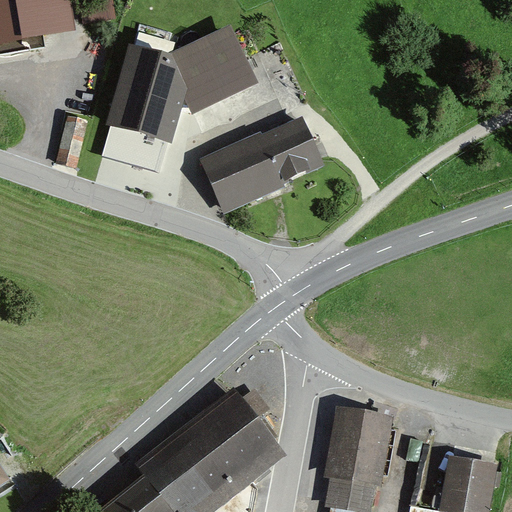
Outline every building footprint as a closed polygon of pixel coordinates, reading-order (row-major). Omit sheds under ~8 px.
[(0,0),(0,40),(44,33),(38,0),(0,0)] [(172,65),(133,54),(104,156),(150,169),(159,139),(168,141),(178,109),(192,113),(193,111),(252,83),(230,37),(172,65)] [(86,123),(69,119),(58,164),(75,169),(86,123)] [(245,145),(203,164),(223,208),(322,164),(305,126),(247,151),(245,145)] [(267,410),(253,392),(105,511),(208,511),(250,479),(243,470),(275,444),(255,420),(267,410)] [(391,419),(337,410),(325,479),(336,481),(331,511),(338,511),(362,511),(367,486),(380,488),(391,419)] [(486,511),(494,472),(452,464),(444,510),(454,511),(486,511)]
